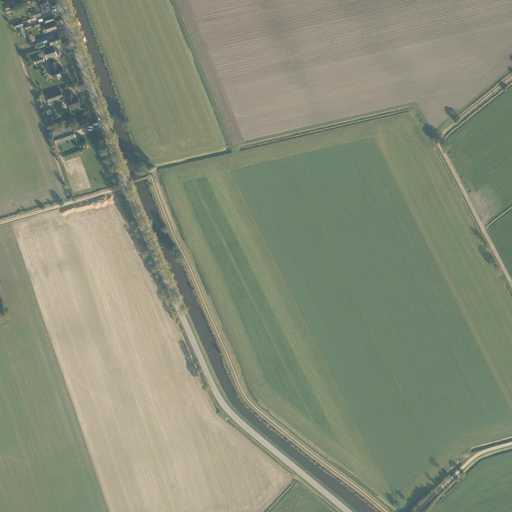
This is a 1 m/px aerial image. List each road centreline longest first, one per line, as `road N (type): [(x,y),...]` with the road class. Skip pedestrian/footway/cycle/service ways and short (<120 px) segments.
road 1 (secondary): [(348,511),(234,416),(214,389),(122,179),(59,0)]
road 2 (track): [(511,287),(440,146),(446,131),(511,79)]
